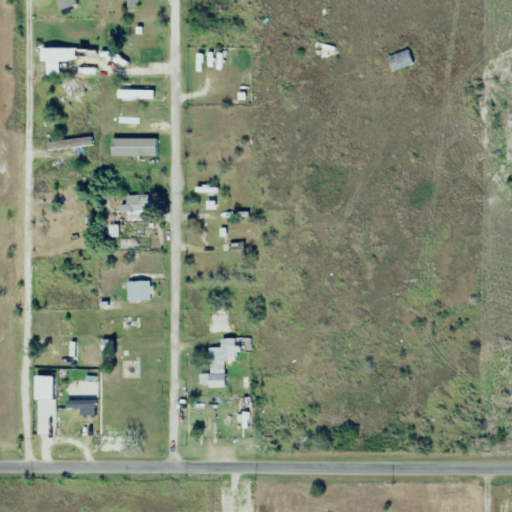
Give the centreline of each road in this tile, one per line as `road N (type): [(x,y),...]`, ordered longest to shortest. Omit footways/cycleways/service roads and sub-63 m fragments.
road 1 (residential): [(511,469),(0,471)]
road 2 (residential): [(175,472),(182,0)]
